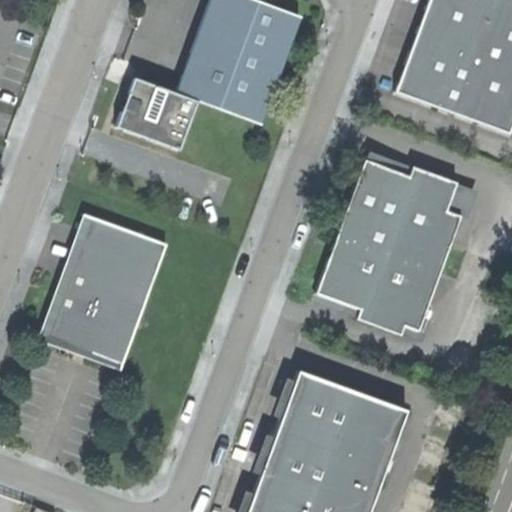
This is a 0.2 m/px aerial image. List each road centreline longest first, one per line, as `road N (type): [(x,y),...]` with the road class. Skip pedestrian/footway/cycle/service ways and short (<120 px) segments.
road 1 (unclassified): [(159,511),(186,484),(353,29),(356,0)]
road 2 (unclassified): [(99,0),(0,267)]
road 3 (unclassified): [(0,469),(117,511)]
